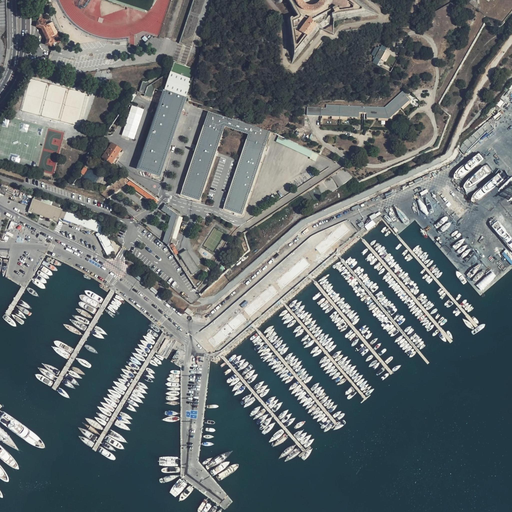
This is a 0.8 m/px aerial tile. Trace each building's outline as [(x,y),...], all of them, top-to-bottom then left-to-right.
[(284,1),(292,14),(288,15),(286,18),(286,21),(292,65),(319,30),(321,31),(336,37),(337,19),(377,15),(358,0),(275,0),(278,2),(280,3),(283,2),(284,1)] [(58,42),(50,25),(42,29),(41,26),(39,25),(39,23),(36,22),(33,30),(38,32),(39,34),(42,32),(46,39),(43,41),(44,43),(42,47),(50,50),(52,46),(58,42)] [(373,48),(370,54),(379,60),(386,48),(380,45),(377,51),(373,48)] [(386,49),(381,59),(385,61),(391,52),(386,49)] [(171,72),(190,77),(193,68),(173,63),(171,72)] [(186,96),(192,79),(171,73),(165,90),(186,96)] [(307,107),(307,115),(388,118),(408,100),(405,96),(407,94),(403,90),(385,107),(327,105),(327,108),(307,107)] [(160,175),(186,97),(165,92),(139,168),(160,175)] [(143,110),(132,106),(122,136),(133,140),(143,110)] [(444,129),(449,116),(443,111),(438,127),(444,129)] [(191,204),(193,199),(199,201),(224,127),(249,135),(247,140),(265,146),(270,132),(208,112),(181,195),(191,198),(190,201),(189,200),(188,203),(191,204)] [(278,136),(276,142),(316,160),(319,154),(278,136)] [(234,218),(235,214),(242,216),(265,146),(247,140),(224,209),(233,213),(233,215),(232,215),(231,217),(234,218)] [(111,164),(121,149),(111,143),(102,157),(111,164)] [(479,153),(454,173),(459,179),(484,159),(479,153)] [(474,202),(506,178),(501,171),(485,183),(482,179),(493,171),(487,164),(460,185),(474,202)] [(353,178),(344,167),(335,173),(343,185),(353,178)] [(93,182),(97,177),(89,170),(85,176),(93,182)] [(307,209),(313,203),(332,190),(333,192),(340,187),(332,175),(299,197),(307,209)] [(107,198),(126,184),(155,204),(158,201),(124,177),(101,194),(107,198)] [(472,210),(445,180),(433,191),(460,220),(472,210)] [(32,199),(28,212),(58,221),(59,219),(62,217),(64,221),(97,231),(97,234),(108,259),(110,252),(114,250),(106,233),(100,231),(103,221),(32,199)] [(165,206),(162,210),(171,216),(163,241),(168,245),(177,215),(165,206)] [(364,226),(368,230),(376,224),(372,220),(364,226)] [(352,230),(344,221),(314,247),(321,256),(352,230)] [(262,222),(245,234),(247,241),(265,228),(262,222)] [(198,270),(186,251),(180,255),(192,273),(198,270)] [(312,264),(304,255),(205,340),(213,349),(312,264)] [(481,290),(500,271),(498,269),(496,272),(493,269),(477,286),(481,290)]
